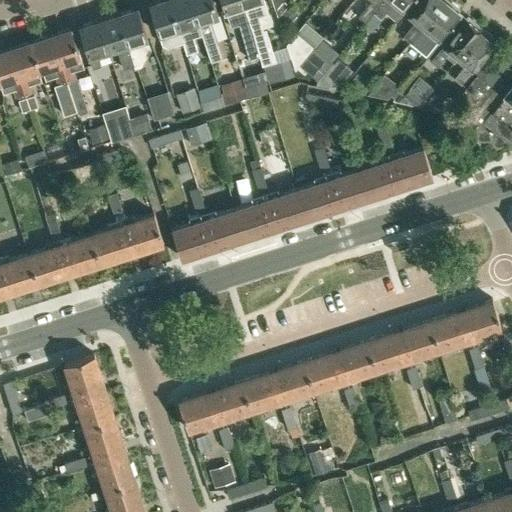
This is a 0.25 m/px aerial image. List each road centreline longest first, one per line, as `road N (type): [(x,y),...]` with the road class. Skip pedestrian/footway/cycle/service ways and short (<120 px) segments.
road 1 (tertiary): [(121,309),(488,191)]
road 2 (unclassified): [(151,392),(511,272)]
road 3 (tertiary): [(0,348),(121,309)]
road 4 (residential): [(188,511),(151,392)]
